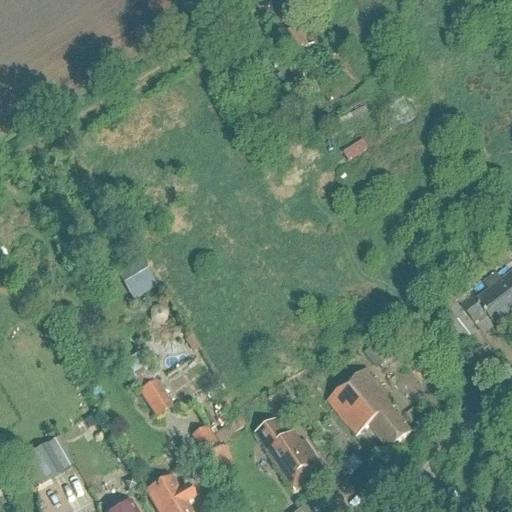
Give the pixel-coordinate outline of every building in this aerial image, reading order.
[(304,29),(281,43),(291,60),(284,64),(305,99),(335,81),(304,29)] [(284,99),(265,109),(279,132),(299,120),(290,103),(287,105),(284,99)] [(276,131),(266,114),(250,123),(260,141),(276,131)] [(363,143),(343,156),(348,164),(368,151),(363,143)] [(128,296),(151,282),(141,264),(118,278),(128,296)] [(474,298),(462,308),(468,316),(477,328),(489,319),(497,330),(511,317),(511,280),(504,287),(497,277),(483,286),(489,294),(477,303),(474,298)] [(435,314),(436,315),(461,347),(477,334),(456,306),(452,301),(435,314)] [(401,341),(384,352),(393,366),(409,355),(401,341)] [(200,396),(226,381),(212,356),(185,371),(200,396)] [(150,369),(155,383),(174,375),(169,361),(150,369)] [(367,373),(327,405),(356,441),(369,430),(389,454),(411,435),(392,411),(396,408),(367,373)] [(138,395),(155,423),(173,411),(155,384),(138,395)] [(276,423),(256,437),(294,494),(324,475),(304,445),(301,447),(294,436),(287,441),(276,423)] [(208,428),(190,439),(201,456),(219,445),(208,428)] [(77,469),(60,442),(59,438),(48,445),(66,475),(77,469)] [(55,482),(66,475),(48,445),(33,454),(51,484),(55,482)] [(100,464),(106,475),(117,470),(111,458),(100,464)] [(170,481),(145,496),(154,511),(188,511),(185,506),(177,492),(170,481)]
